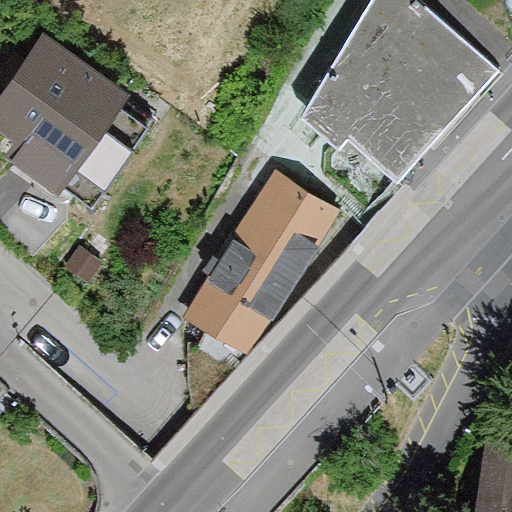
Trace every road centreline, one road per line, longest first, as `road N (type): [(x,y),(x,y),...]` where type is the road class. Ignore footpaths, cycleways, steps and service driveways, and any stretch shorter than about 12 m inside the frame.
road 1 (secondary): [(172,511),(449,206)]
road 2 (residential): [(511,295),(371,511)]
road 3 (residential): [(0,345),(170,511)]
